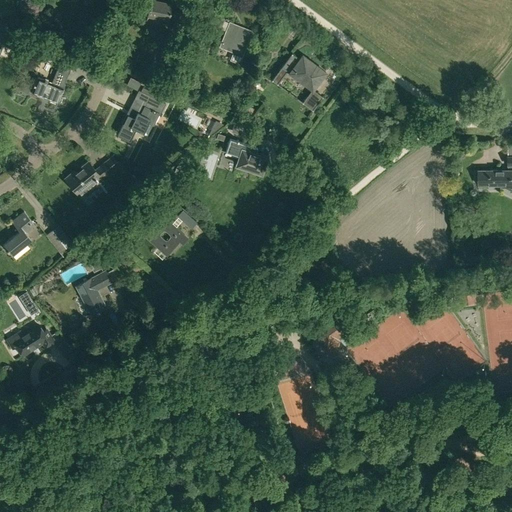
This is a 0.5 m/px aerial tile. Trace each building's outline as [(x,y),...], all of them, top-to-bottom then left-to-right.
[(157,0),(149,0),(145,22),(159,25),(161,17),(168,19),(168,18),(174,19),(173,22),(188,25),(191,14),(176,10),(176,13),(170,11),(172,3),(157,0)] [(239,63),(252,30),(229,21),(229,22),(224,20),(225,17),(219,14),(212,31),(218,34),(221,28),(226,30),(219,46),(233,52),(230,59),(239,63)] [(292,53),(281,66),(287,70),(289,72),(312,89),(302,102),(312,110),(323,96),(313,89),(326,72),(302,54),(299,58),(292,53)] [(62,56),(52,82),(62,86),(67,73),(72,60),(62,56)] [(283,86),(288,76),(283,73),(277,83),(283,86)] [(32,91),(32,92),(50,99),(55,102),(57,102),(64,87),(62,87),(62,86),(52,82),(38,76),(34,87),(32,91)] [(130,77),(127,84),(137,89),(141,82),(130,77)] [(142,87),(140,91),(138,90),(134,99),(144,104),(143,106),(140,113),(137,112),(135,115),(134,118),(127,114),(123,123),(117,135),(129,140),(135,129),(143,132),(148,122),(150,118),(154,109),(159,112),(158,114),(159,114),(160,112),(165,103),(153,97),(155,93),(142,87)] [(255,154),(257,147),(229,138),(225,151),(240,155),(237,164),(244,167),(244,168),(259,174),(260,172),(263,163),(266,163),(268,158),(255,154)] [(508,170),(479,170),(479,185),(501,185),(501,187),(506,187),(511,190),(511,155),(508,156),(508,166),(508,170)] [(75,170),(65,178),(79,194),(83,190),(90,185),(93,189),(100,183),(98,180),(101,178),(110,171),(119,164),(113,156),(104,163),(95,170),(88,161),(81,167),(82,168),(77,173),(75,170)] [(209,184),(219,188),(227,167),(217,163),(209,184)] [(167,255),(179,241),(185,235),(163,215),(155,208),(136,229),(144,236),(145,235),(166,255),(167,255)] [(183,209),(177,215),(182,220),(188,214),(183,209)] [(31,239),(26,232),(35,225),(24,211),(12,221),(19,231),(3,244),(12,255),(31,239)] [(59,225),(52,230),(66,248),(73,242),(59,225)] [(105,255),(114,247),(105,238),(96,246),(105,255)] [(93,246),(91,248),(91,247),(93,245),(91,242),(88,244),(87,242),(83,245),(82,244),(78,247),(79,247),(78,248),(80,251),(78,252),(82,261),(87,258),(94,272),(102,268),(96,258),(101,254),(93,246)] [(92,315),(106,307),(96,289),(110,282),(104,271),(76,286),(92,315)] [(460,305),(477,303),(476,293),(459,295),(460,305)] [(338,355),(340,339),(359,325),(346,307),(319,327),(316,352),(338,355)] [(45,346),(54,340),(53,340),(45,329),(42,331),(37,323),(21,334),(20,332),(8,340),(13,347),(16,345),(22,354),(42,341),(45,345),(45,346)] [(291,333),(297,339),(303,334),(297,327),(291,333)] [(285,389),(309,386),(308,378),(284,381),(285,389)]
